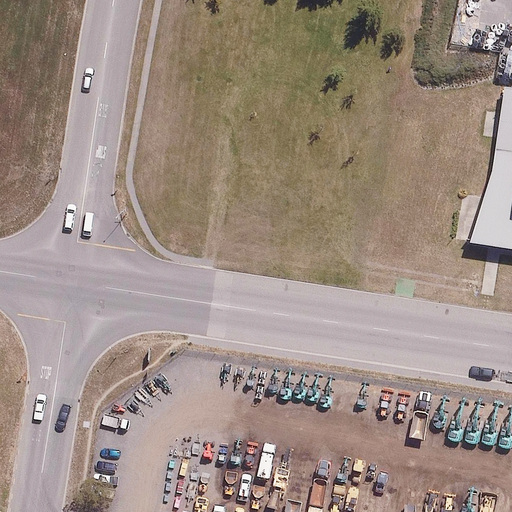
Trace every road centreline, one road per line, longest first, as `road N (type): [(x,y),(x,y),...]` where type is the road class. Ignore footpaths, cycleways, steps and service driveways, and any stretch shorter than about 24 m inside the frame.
road 1 (unclassified): [(72,282),(511,349)]
road 2 (residential): [(72,282),(114,0)]
road 3 (residential): [(32,511),(72,282)]
